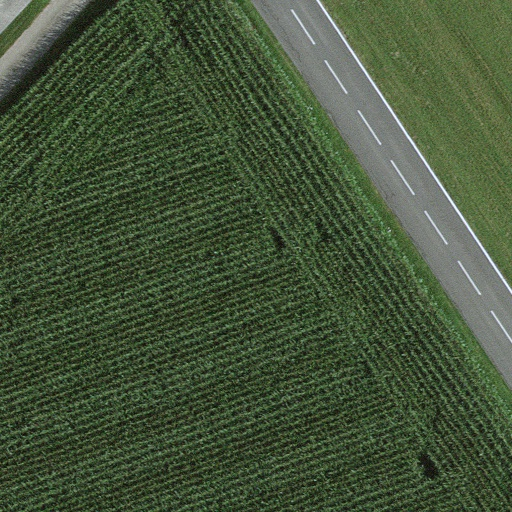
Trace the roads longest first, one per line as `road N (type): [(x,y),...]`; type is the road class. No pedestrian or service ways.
road 1 (tertiary): [(511,351),(282,0)]
road 2 (track): [(0,88),(89,0)]
